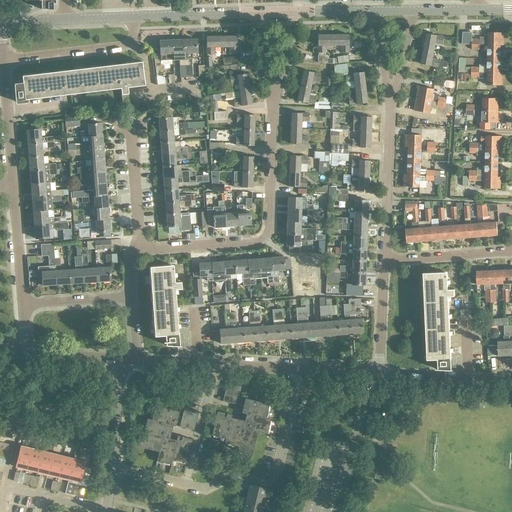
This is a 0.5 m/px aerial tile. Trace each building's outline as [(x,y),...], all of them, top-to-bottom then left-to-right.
[(25,0),(29,0),(40,0),(41,10),(47,9),(52,9),(52,4),(55,4),(55,0),(25,0)] [(503,33),(488,33),(487,46),(500,46),(500,45),(503,45),(503,33)] [(426,34),(423,49),(434,51),(435,43),(442,45),(444,37),(426,34)] [(463,34),(463,44),(472,45),(472,40),(472,34),(463,34)] [(206,37),(206,55),(214,55),(214,47),(222,47),(221,36),(206,37)] [(237,36),(221,36),(222,47),(229,47),(230,54),(237,54),(237,36)] [(291,104),(315,109),(326,58),(341,58),(348,110),(373,106),(363,36),(338,40),(339,46),(328,46),(329,41),(305,36),(291,104)] [(196,39),(184,40),(186,77),(192,77),(191,58),(192,58),(192,53),(197,53),(196,39)] [(186,77),(184,40),(172,41),(172,54),(179,53),(180,77),(186,77)] [(160,57),(154,58),(156,76),(156,77),(164,76),(163,64),(161,64),(160,61),(173,61),(172,54),(172,41),(159,41),(160,52),(160,57)] [(500,59),(500,46),(487,46),(487,59),(500,59)] [(438,67),(439,60),(432,59),(434,51),(423,49),(420,64),(438,67)] [(487,59),(487,72),(500,72),(500,59),(487,59)] [(15,101),(27,100),(26,97),(143,82),(141,62),(21,76),(23,86),(14,87),(13,87),(14,102),(15,101)] [(479,77),(479,79),(487,79),(487,85),(502,85),(502,73),(500,73),(500,72),(487,72),(479,72),(479,77)] [(247,74),(229,76),(230,84),(238,83),(239,91),(250,89),(247,74)] [(456,90),(468,91),(468,82),(457,82),(456,90)] [(416,99),(432,101),(446,104),(447,99),(439,98),(439,97),(433,96),(434,89),(418,87),(416,99)] [(252,104),(250,89),(239,91),(240,99),(233,100),(234,107),(252,104)] [(121,95),(123,107),(130,106),(128,94),(121,95)] [(215,95),(206,96),(208,105),(216,103),(215,95)] [(482,98),(482,111),(498,111),(498,98),(482,98)] [(416,99),(414,111),(430,113),(431,106),(445,109),(444,112),(449,113),(450,105),(446,104),(432,101),(416,99)] [(301,109),(289,109),(288,139),(300,139),(301,109)] [(474,110),(474,115),(482,115),(482,123),(498,123),(498,111),(482,111),(474,110)] [(188,129),(187,123),(178,123),(177,117),(172,118),(171,111),(160,112),(161,119),(158,119),(159,131),(185,129),(188,129)] [(214,112),(214,121),(227,120),(227,111),(214,112)] [(330,122),(337,123),(339,112),(332,111),(330,122)] [(357,112),(358,143),(369,143),(368,112),(357,112)] [(65,127),(79,126),(78,115),(65,116),(65,127)] [(254,115),(236,115),(236,122),(243,122),(243,130),(254,131),(254,115)] [(88,131),(80,132),(81,137),(89,137),(102,135),(101,123),(88,124),(88,131)] [(41,137),(40,129),(26,130),(27,144),(41,143),(46,143),(53,142),(53,136),(41,137)] [(185,130),(185,129),(159,131),(160,143),(174,142),(173,136),(185,135),(185,134),(194,133),(194,129),(185,130)] [(253,146),(254,131),(243,130),(243,138),(235,138),(235,145),(253,146)] [(77,143),(74,144),(74,150),(84,149),(89,148),(103,147),(102,135),(89,137),(89,142),(77,143)] [(408,147),(408,148),(421,148),(422,135),(406,135),(405,147),(408,147)] [(498,149),(501,149),(501,136),(485,136),(485,137),(481,137),(481,141),(485,141),(485,143),(470,143),(469,143),(469,147),(469,149),(498,149)] [(343,152),(355,154),(358,143),(346,140),(343,152)] [(174,142),(160,143),(161,155),(187,153),(191,152),(191,147),(186,147),(174,148),(174,142)] [(28,158),(42,156),(41,143),(27,144),(28,158)] [(89,148),(84,149),(85,155),(90,154),(90,160),(104,159),(103,147),(89,148)] [(421,161),(421,148),(408,148),(408,161),(421,161)] [(485,155),(485,162),(498,163),(498,149),(469,149),(469,153),(477,153),(477,155),(485,155)] [(329,152),(314,151),(314,158),(319,159),(319,162),(328,162),(329,152)] [(187,159),(187,153),(161,155),(162,167),(175,166),(175,160),(187,159)] [(42,156),(28,158),(29,171),(55,169),(55,164),(55,163),(43,164),(42,156)] [(253,157),(235,156),(235,164),(242,164),(241,172),(252,172),(253,157)] [(299,164),(307,164),(307,156),(289,156),(289,171),(299,171),(299,164)] [(86,167),(79,167),(79,173),(86,173),(91,172),(105,171),(104,159),(90,160),(91,167),(86,167)] [(351,160),(351,168),(358,168),(358,176),(369,176),(369,161),(351,160)] [(408,161),(407,174),(434,175),(435,171),(427,171),(427,169),(420,169),(421,161),(408,161)] [(328,162),(319,162),(318,172),(328,172),(328,162)] [(485,162),(485,175),(498,176),(498,163),(485,162)] [(176,172),(175,166),(162,167),(163,179),(176,178),(182,177),(189,177),(188,171),(176,172)] [(55,169),(29,171),(30,185),(44,183),(50,183),(49,175),(56,174),(55,169)] [(80,179),(92,178),(92,184),(106,183),(105,171),(91,172),(86,173),(79,173),(80,179)] [(288,187),(306,187),(306,180),(299,179),(299,171),(289,171),(288,187)] [(252,188),(252,172),(241,172),(241,180),(234,180),(234,187),(252,188)] [(404,187),(420,188),(420,181),(434,181),(434,177),(434,175),(407,174),(407,175),(404,175),(404,187)] [(485,175),(477,175),(477,181),(485,182),(485,189),(500,189),(500,176),(498,176),(485,175)] [(351,183),(350,191),(368,192),(369,176),(358,176),(352,176),(352,183),(351,183)] [(189,183),(189,177),(182,177),(176,178),(163,179),(164,191),(177,190),(177,184),(189,183)] [(444,178),(434,177),(434,181),(435,185),(445,186),(446,178),(444,178)] [(44,183),(30,185),(32,198),(60,196),(67,195),(67,189),(51,191),(50,183),(44,183)] [(81,191),(72,192),(73,198),(81,197),(88,197),(93,197),(107,195),(106,183),(92,184),(93,190),(81,191)] [(329,187),(328,195),(338,196),(348,196),(348,190),(336,189),(336,187),(329,187)] [(177,190),(164,191),(165,203),(178,202),(183,201),(183,195),(178,196),(177,190)] [(93,197),(88,197),(89,202),(94,202),(94,208),(108,207),(107,195),(93,197)] [(60,196),(32,198),(33,212),(52,210),(51,202),(60,201),(60,196)] [(300,204),(301,198),(288,198),(287,210),(300,210),(305,210),(305,205),(300,204)] [(354,200),(354,207),(348,207),(348,212),(354,212),(367,213),(368,201),(354,200)] [(207,210),(206,210),(207,225),(214,224),(214,228),(226,227),(225,221),(225,214),(224,209),(224,207),(224,201),(218,202),(218,207),(212,208),(212,210),(207,210)] [(166,215),(179,214),(178,202),(165,203),(166,215)] [(406,242),(419,241),(418,228),(419,228),(418,222),(417,204),(405,205),(405,211),(412,210),(413,222),(412,222),(412,229),(405,229),(406,242)] [(250,225),(249,212),(243,212),(242,205),(236,206),(237,213),(238,226),(250,225)] [(95,214),(90,215),(90,221),(95,220),(109,219),(108,207),(94,208),(95,214)] [(237,213),(231,213),(230,208),(224,209),(225,214),(225,221),(226,227),(238,226),(237,213)] [(438,220),(439,226),(431,227),(432,240),(445,239),(444,226),(445,226),(443,208),(438,208),(439,220),(438,220)] [(52,210),(33,212),(34,225),(48,224),(52,223),(61,223),(60,217),(54,218),(53,210),(52,210)] [(300,216),(315,217),(316,211),(312,211),(305,211),(300,210),(287,210),(287,222),(300,222),(300,216)] [(198,226),(205,225),(203,212),(197,212),(198,226)] [(354,212),(354,218),(337,218),(337,224),(341,224),(367,225),(367,213),(354,212)] [(179,214),(166,215),(167,227),(181,226),(181,231),(192,230),(190,213),(179,214)] [(483,217),(483,223),(484,236),(497,235),(496,222),(490,222),(489,216),(488,216),(483,217)] [(470,218),(465,218),(465,224),(457,225),(458,238),(471,237),(470,224),(470,218)] [(96,232),(110,231),(109,219),(95,220),(96,232)] [(426,221),(418,222),(419,228),(418,228),(419,241),(432,240),(431,227),(431,221),(426,221)] [(48,224),(34,225),(35,239),(49,238),(48,229),(53,229),(56,229),(57,230),(68,230),(67,222),(61,223),(52,223),(48,224)] [(300,222),(287,222),(286,234),(315,235),(315,229),(300,228),(300,222)] [(471,237),(484,236),(483,223),(470,224),(471,237)] [(367,225),(341,224),(341,230),(353,230),(353,236),(366,237),(367,225)] [(444,226),(445,239),(458,238),(457,225),(445,226),(444,226)] [(195,227),(195,236),(205,237),(205,227),(195,227)] [(72,229),(68,230),(63,230),(63,240),(73,240),(72,229)] [(286,246),(299,247),(299,240),(315,241),(315,235),(286,234),(286,246)] [(366,249),(366,237),(353,236),(353,243),(348,243),(347,248),(366,249)] [(111,248),(110,240),(95,242),(95,250),(111,248)] [(39,284),(42,284),(42,286),(56,285),(55,271),(55,266),(54,259),(53,244),(42,245),(43,256),(48,255),(49,266),(48,268),(46,267),(37,267),(39,284)] [(352,260),(365,261),(366,249),(347,248),(347,254),(352,254),(352,260)] [(111,255),(105,255),(106,262),(112,262),(112,263),(117,263),(117,260),(117,254),(111,254),(111,255)] [(87,256),(81,257),(83,283),(96,282),(95,268),(88,269),(87,256)] [(75,270),(68,270),(69,284),(83,283),(81,257),(75,257),(74,257),(75,265),(75,270)] [(271,258),(272,276),(278,276),(278,271),(284,270),(283,257),(271,258)] [(271,258),(259,259),(260,272),(266,272),(266,277),(272,276),(271,258)] [(254,273),(260,272),(259,259),(247,260),(248,278),(254,278),(254,273)] [(242,279),(248,278),(247,260),(235,261),(236,274),(242,273),(242,279)] [(352,260),(352,266),(347,266),(339,266),(339,272),(346,272),(351,272),(365,273),(365,261),(352,260)] [(236,274),(235,261),(223,262),(224,275),(224,280),(225,287),(225,292),(230,292),(230,287),(231,287),(230,274),(236,274)] [(212,281),(212,276),(211,262),(198,263),(200,277),(206,276),(207,282),(212,281)] [(223,262),(211,262),(212,276),(224,275),(223,262)] [(149,268),(154,335),(154,337),(164,336),(165,342),(163,342),(163,343),(165,343),(165,346),(180,346),(179,346),(178,332),(175,332),(172,290),(180,289),(180,282),(171,283),(170,267),(170,266),(149,267),(149,268)] [(110,281),(109,267),(95,268),(96,282),(110,281)] [(55,271),(56,285),(69,284),(68,270),(55,271)] [(502,270),(489,271),(490,290),(490,302),(495,302),(495,284),(503,284),(502,270)] [(511,270),(502,270),(503,284),(503,302),(508,302),(507,289),(508,289),(508,283),(511,283),(511,270)] [(484,291),(485,291),(485,290),(490,290),(489,271),(476,272),(476,285),(484,284),(484,291)] [(346,272),(346,278),(351,278),(351,285),(364,285),(365,273),(351,272),(346,272)] [(423,274),(423,275),(424,275),(428,359),(427,359),(427,360),(438,360),(438,369),(436,369),(436,370),(442,370),(442,369),(452,368),(451,356),(448,356),(446,296),(455,296),(454,290),(445,290),(444,274),(445,274),(445,273),(423,274)] [(193,297),(194,297),(194,305),(202,304),(202,297),(201,279),(192,280),(193,297)] [(223,279),(212,280),(212,288),(224,288),(223,279)] [(362,333),(361,319),(355,319),(354,306),(360,305),(360,299),(348,300),(351,334),(362,333)] [(84,300),(73,300),(74,310),(85,309),(84,300)] [(348,300),(348,304),(343,305),(344,320),(338,321),(339,335),(351,334),(348,300)] [(319,307),(320,322),(314,323),(315,337),(327,336),(325,306),(319,307)] [(331,321),(330,306),(325,306),(327,336),(339,335),(338,321),(331,321)] [(315,337),(314,323),(308,323),(307,318),(302,319),(303,338),(315,337)] [(290,324),(291,338),(303,338),(302,319),(297,319),(297,324),(290,324)] [(278,321),(279,339),(291,338),(290,324),(284,325),(284,320),(278,321)] [(266,326),(267,340),(279,339),(278,321),(273,321),(273,326),(266,326)] [(255,341),(254,322),(249,323),(249,327),(242,328),(244,342),(255,341)] [(260,322),(254,322),(255,341),(267,340),(266,326),(260,327),(260,322)] [(225,329),(219,330),(220,344),(232,343),(230,324),(225,325),(225,329)] [(230,324),(232,343),(244,342),(242,328),(237,328),(236,324),(230,324)] [(498,356),(510,355),(510,341),(509,326),(504,326),(505,341),(498,342),(498,356)] [(237,405),(242,385),(227,382),(222,401),(237,405)] [(246,414),(244,421),(231,418),(232,415),(217,411),(211,435),(226,438),(224,443),(238,447),(237,451),(252,455),(257,431),(267,434),(270,419),(266,418),(269,404),(245,398),(242,413),(246,414)] [(177,440),(170,439),(173,425),(176,426),(179,411),(155,406),(152,420),(147,419),(144,432),(139,431),(135,446),(159,452),(156,461),(171,464),(172,460),(186,463),(192,439),(178,436),(177,440)] [(179,427),(194,430),(199,411),(184,408),(179,427)] [(16,467),(26,470),(31,448),(21,446),(16,467)] [(42,451),(31,448),(26,470),(37,472),(42,451)] [(389,452),(370,448),(364,475),(383,480),(389,452)] [(37,472),(48,475),(53,454),(42,451),(37,472)] [(63,456),(53,454),(48,475),(58,477),(63,456)] [(69,480),(74,459),(63,456),(58,477),(69,480)] [(85,461),(74,459),(69,480),(87,484),(91,469),(83,467),(85,461)] [(264,499),(267,489),(249,484),(246,495),(264,499)] [(264,499),(246,495),(244,506),(261,510),(264,499)]
